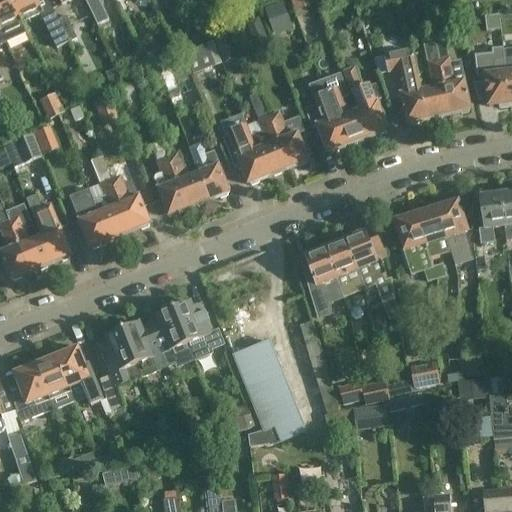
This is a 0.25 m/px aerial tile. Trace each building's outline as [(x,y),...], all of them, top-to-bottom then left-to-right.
[(11,0),(0,0),(0,30),(7,45),(28,36),(23,26),(11,0)] [(37,0),(11,0),(23,26),(33,21),(31,18),(40,14),(43,12),(37,0)] [(85,0),(98,28),(109,23),(98,0),(85,0)] [(316,4),(314,0),(289,0),(294,13),(316,4)] [(476,9),(474,0),(463,0),(466,11),(476,9)] [(283,5),(265,12),(274,36),(292,29),(283,5)] [(57,51),(68,45),(57,23),(51,9),(43,12),(40,14),(57,51)] [(260,17),(246,24),(256,47),(270,41),(260,17)] [(501,32),(499,17),(485,19),(487,33),(501,32)] [(67,18),(57,23),(68,45),(77,41),(67,18)] [(204,31),(190,37),(193,45),(207,40),(204,31)] [(236,60),(227,36),(214,42),(223,65),(236,60)] [(444,119),(451,117),(440,63),(435,45),(424,48),(433,90),(423,92),(421,93),(429,122),(433,121),(435,123),(443,122),(444,119)] [(186,55),(185,55),(194,79),(195,78),(195,76),(216,68),(207,46),(186,55)] [(498,112),(511,111),(505,63),(504,50),(492,51),(493,56),(475,58),(478,80),(486,79),(486,84),(474,86),(479,104),(488,102),(489,110),(498,109),(498,112)] [(421,126),(421,124),(429,122),(421,93),(423,92),(413,53),(385,60),(388,77),(397,75),(408,126),(410,126),(411,129),(421,126)] [(194,79),(185,55),(170,61),(179,84),(194,79)] [(440,63),(451,117),(460,115),(462,118),(469,116),(470,114),(471,113),(461,62),(452,64),(451,61),(440,63)] [(158,67),(145,74),(154,96),(167,91),(163,81),(167,80),(163,70),(160,72),(158,67)] [(390,133),(379,106),(384,104),(377,87),(364,92),(356,71),(344,76),(358,113),(359,112),(370,141),(378,138),(380,139),(387,136),(388,134),(390,133)] [(115,73),(102,78),(108,92),(120,86),(115,73)] [(366,142),(370,141),(359,112),(358,113),(348,116),(342,101),(348,98),(341,78),(322,85),(328,98),(348,149),(355,146),(357,147),(364,145),(366,142)] [(328,98),(322,85),(312,89),(320,109),(307,114),(313,129),(317,128),(328,156),(329,156),(332,157),(339,154),(340,152),(348,149),(328,98)] [(132,86),(110,94),(121,119),(142,111),(132,86)] [(63,114),(55,97),(40,105),(47,121),(63,114)] [(103,127),(120,120),(111,97),(94,103),(103,127)] [(269,180),(273,178),(275,180),(282,177),(283,175),(291,171),(270,120),(261,98),(251,102),(260,124),(248,129),(269,180)] [(71,113),(75,124),(85,121),(80,109),(71,113)] [(27,116),(13,123),(18,133),(32,127),(27,116)] [(291,171),(298,169),(300,170),(308,167),(308,164),(310,163),(298,135),(303,133),(298,121),(285,126),(281,116),(270,120),(291,171)] [(259,186),(261,183),(269,180),(248,129),(229,138),(249,188),(250,188),(252,189),(259,186)] [(51,130),(35,136),(40,148),(56,142),(51,130)] [(40,148),(35,136),(5,148),(6,151),(13,167),(14,170),(43,158),(40,148)] [(212,202),(219,200),(221,201),(228,199),(229,196),(231,195),(215,156),(207,159),(198,138),(187,143),(200,174),(201,174),(212,202)] [(190,212),(169,161),(162,143),(150,148),(161,175),(155,177),(154,180),(170,220),(172,219),(173,221),(180,218),(181,215),(190,212)] [(0,171),(13,167),(6,151),(0,153),(0,171)] [(206,205),(212,202),(201,174),(200,174),(188,179),(179,157),(169,161),(190,212),(196,209),(199,211),(206,208),(206,205)] [(133,235),(112,184),(102,159),(92,164),(102,188),(90,193),(93,203),(94,203),(110,244),(115,242),(117,243),(124,240),(125,238),(133,235)] [(133,235),(140,232),(142,233),(149,230),(149,228),(151,227),(133,183),(125,186),(122,180),(112,184),(133,235)] [(94,203),(93,203),(90,193),(70,201),(91,252),(92,251),(94,252),(101,250),(102,247),(110,244),(94,203)] [(505,230),(501,197),(499,197),(498,195),(492,196),(491,199),(481,200),(485,231),(479,232),(481,247),(495,245),(493,231),(504,230),(505,230)] [(511,195),(511,196),(501,197),(505,230),(504,230),(505,244),(511,243),(511,195)] [(71,260),(72,259),(52,208),(43,211),(37,197),(26,201),(41,239),(43,238),(54,267),(60,264),(63,265),(70,262),(71,260)] [(447,208),(438,211),(447,242),(446,242),(450,255),(450,254),(457,277),(466,274),(460,252),(461,251),(457,238),(468,235),(459,205),(456,206),(455,204),(447,206),(447,208)] [(48,269),(54,267),(43,238),(41,239),(30,243),(25,232),(32,229),(23,209),(6,216),(10,224),(31,276),(38,273),(41,274),(48,271),(48,269)] [(427,215),(417,217),(430,261),(440,258),(437,245),(446,242),(447,242),(438,211),(435,212),(435,210),(426,212),(427,215)] [(0,227),(9,224),(5,213),(0,215),(0,227)] [(398,220),(399,223),(395,224),(405,254),(413,278),(425,274),(428,286),(437,283),(433,271),(430,261),(417,217),(407,220),(406,218),(398,220)] [(10,224),(0,227),(0,230),(8,252),(0,255),(12,283),(13,283),(15,284),(22,282),(23,279),(31,276),(10,224)] [(378,239),(368,243),(366,236),(356,240),(355,237),(347,240),(348,243),(347,243),(359,274),(367,294),(376,290),(383,307),(389,324),(398,321),(395,302),(394,302),(384,279),(387,278),(381,263),(385,262),(378,239)] [(326,249),(325,249),(326,252),(347,302),(367,294),(359,274),(347,243),(327,251),(326,249)] [(326,252),(325,249),(318,252),(318,255),(306,260),(308,264),(301,267),(318,323),(331,319),(332,308),(347,302),(326,252)] [(485,261),(476,262),(477,275),(486,274),(485,261)] [(443,269),(433,271),(437,283),(446,281),(443,269)] [(192,305),(176,311),(175,311),(175,312),(188,348),(190,353),(194,364),(214,356),(212,353),(225,347),(219,331),(213,333),(210,324),(211,323),(208,316),(207,316),(203,306),(194,310),(192,305)] [(174,372),(187,367),(182,356),(190,353),(188,348),(175,311),(173,312),(158,318),(160,323),(151,327),(162,353),(167,370),(172,368),(174,372)] [(142,380),(167,370),(162,353),(151,327),(143,330),(141,325),(125,332),(125,331),(124,332),(137,368),(142,380)] [(327,419),(340,416),(340,411),(313,325),(299,329),(327,419)] [(235,353),(232,354),(262,433),(273,429),(280,447),(308,437),(266,330),(232,344),(235,353)] [(117,391),(142,380),(137,368),(124,332),(123,332),(122,333),(106,339),(108,344),(100,348),(104,358),(103,358),(106,365),(112,378),(114,383),(103,386),(110,410),(122,407),(117,391)] [(79,350),(70,354),(67,353),(60,356),(59,358),(58,359),(70,391),(75,406),(88,400),(91,409),(104,403),(90,368),(87,369),(79,350)] [(194,364),(190,353),(182,356),(187,367),(194,364)] [(75,406),(70,391),(58,359),(48,362),(46,361),(39,364),(37,367),(49,400),(55,412),(55,414),(75,406)] [(464,360),(466,380),(482,379),(481,359),(464,360)] [(437,364),(411,369),(415,391),(441,386),(437,364)] [(37,367),(35,368),(32,367),(25,369),(24,372),(15,376),(22,395),(13,399),(22,425),(55,412),(49,400),(37,367)] [(412,397),(409,384),(387,389),(390,402),(412,397)] [(458,388),(461,406),(487,401),(484,384),(458,388)] [(360,385),(340,389),(344,407),(364,403),(360,385)] [(387,404),(387,408),(388,414),(423,407),(422,396),(415,397),(389,403),(386,387),(372,390),(375,407),(387,404)] [(489,399),(494,443),(511,441),(511,427),(509,427),(506,398),(489,399)] [(390,429),(388,414),(387,408),(357,412),(359,433),(390,429)] [(354,428),(352,413),(340,416),(327,419),(332,434),(354,428)] [(248,431),(245,419),(220,425),(223,438),(248,431)] [(220,439),(216,422),(190,429),(194,446),(220,439)] [(262,433),(249,437),(249,439),(250,451),(272,447),(273,450),(280,447),(273,429),(262,433)] [(20,474),(32,470),(19,432),(8,436),(20,474)] [(187,449),(183,436),(168,440),(173,454),(187,449)] [(511,450),(511,441),(494,443),(495,457),(509,456),(508,451),(511,450)] [(115,468),(128,464),(125,453),(112,457),(115,468)] [(74,462),(78,473),(80,478),(99,469),(94,454),(74,462)] [(87,486),(86,479),(75,480),(76,488),(87,486)] [(288,502),(286,480),(271,481),(272,503),(288,502)] [(511,511),(511,489),(498,491),(500,509),(500,511),(511,511)] [(207,511),(222,511),(222,506),(220,491),(206,493),(207,511)] [(500,511),(500,509),(498,491),(483,493),(485,511),(482,511),(500,511)] [(451,511),(450,498),(433,500),(434,511),(451,511)] [(165,502),(165,511),(178,511),(178,500),(165,502)] [(434,511),(433,500),(423,501),(424,511),(434,511)]
